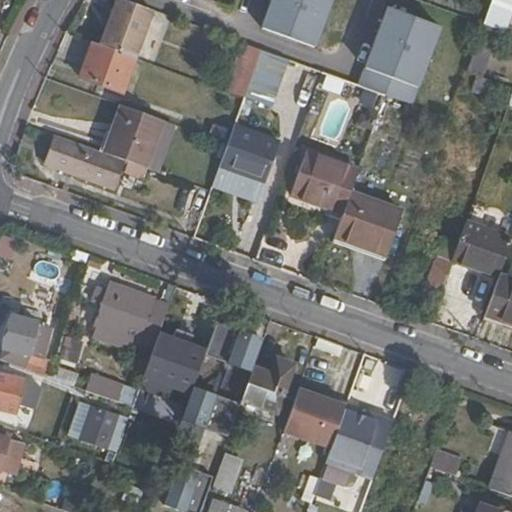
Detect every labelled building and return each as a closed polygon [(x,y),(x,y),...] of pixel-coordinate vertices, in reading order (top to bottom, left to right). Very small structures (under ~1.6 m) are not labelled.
[(154,11),(123,0),(119,0),(102,46),(134,58),(136,59),(154,11)] [(332,0),(275,0),(263,34),(314,52),(332,0)] [(511,0),(499,0),(495,12),(506,15),(511,2),(511,0)] [(440,26),(389,8),(367,70),(418,88),(440,26)] [(483,24),(466,70),(479,75),(496,29),(483,24)] [(102,46),(92,43),(78,79),(121,95),(134,58),(102,46)] [(270,106),(286,60),(260,50),(243,97),(270,106)] [(503,84),(479,75),(474,89),(498,98),(503,84)] [(165,122),(123,106),(105,153),(125,160),(148,168),(165,122)] [(148,168),(165,174),(182,128),(165,122),(148,168)] [(233,124),(225,145),(219,165),(266,182),(281,142),(233,124)] [(105,153),(53,134),(44,162),(115,189),(125,160),(105,153)] [(342,212),(350,191),(358,169),(305,150),(289,193),(342,212)] [(342,212),(334,235),(385,254),(401,210),(350,191),(342,212)] [(458,247),(456,255),(501,271),(511,240),(511,232),(469,218),(458,247)] [(0,261),(8,264),(16,240),(0,235),(0,261)] [(427,290),(441,295),(456,255),(458,247),(444,243),(427,290)] [(511,281),(499,276),(486,314),(511,323),(511,281)] [(96,323),(157,345),(162,331),(171,304),(110,283),(107,292),(104,302),(96,323)] [(104,302),(107,292),(100,289),(97,299),(104,302)] [(41,325),(42,322),(16,315),(2,358),(44,372),(55,330),(41,325)] [(218,321),(207,348),(187,403),(182,418),(228,435),(239,411),(255,368),(261,338),(218,321)] [(207,348),(162,331),(157,345),(140,385),(187,403),(207,348)] [(66,337),(61,359),(76,362),(81,341),(66,337)] [(255,368),(239,411),(273,423),(295,365),(278,358),(272,373),(255,368)] [(375,363),(368,361),(365,368),(373,370),(375,363)] [(39,403),(43,387),(0,375),(0,408),(19,414),(20,408),(27,409),(29,401),(39,403)] [(86,406),(129,415),(135,385),(92,377),(86,406)] [(330,400),(300,389),(285,431),(333,448),(345,412),(348,406),(349,402),(331,396),(330,400)] [(77,441),(116,454),(129,419),(90,405),(77,441)] [(373,481),(395,423),(348,406),(345,412),(378,423),(360,471),(328,461),(326,466),(373,481)] [(345,412),(333,448),(328,461),(360,471),(378,423),(345,412)] [(23,460),(27,443),(0,436),(0,483),(5,461),(13,463),(14,458),(23,460)] [(511,437),(492,490),(511,496),(511,437)] [(429,468),(453,477),(461,458),(436,449),(429,468)] [(224,452),(210,489),(230,495),(243,459),(224,452)] [(181,511),(197,511),(208,476),(175,466),(162,506),(181,511)] [(245,511),(246,511),(219,502),(215,511),(245,511)] [(477,511),(511,511),(481,502),(477,511)]
